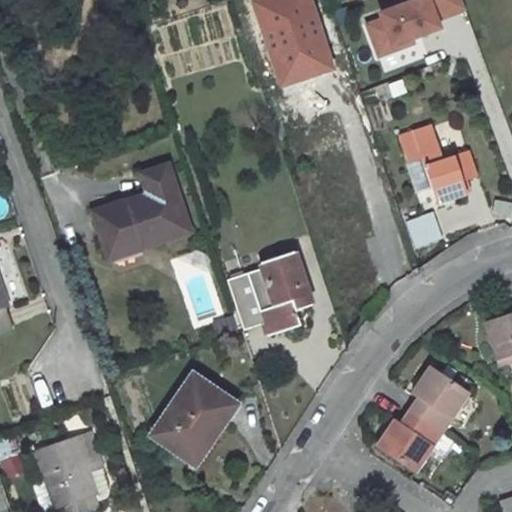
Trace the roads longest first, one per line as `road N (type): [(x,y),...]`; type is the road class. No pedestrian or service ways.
road 1 (residential): [(319,445),(394,332),(442,285),(511,255)]
road 2 (residential): [(0,129),(78,362)]
road 3 (residential): [(319,445),(428,511)]
